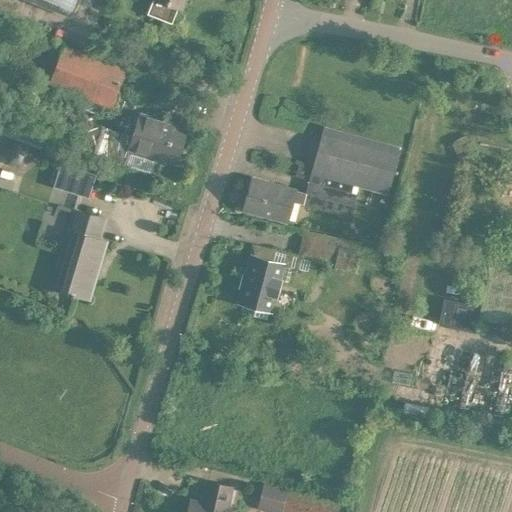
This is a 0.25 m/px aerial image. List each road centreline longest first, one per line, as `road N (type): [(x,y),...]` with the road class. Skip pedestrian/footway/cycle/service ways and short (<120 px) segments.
road 1 (unclassified): [(123,500),(266,10)]
road 2 (unclassified): [(511,57),(266,10)]
road 3 (unclassified): [(123,500),(0,453)]
